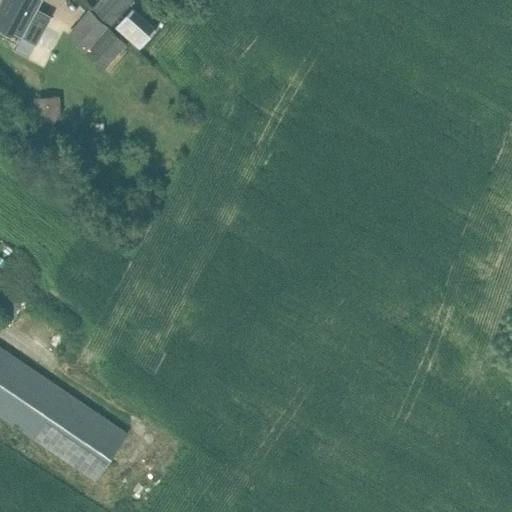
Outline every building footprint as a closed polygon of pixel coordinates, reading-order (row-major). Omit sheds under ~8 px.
[(0,27),(20,38),(22,34),(36,41),(41,30),(26,22),(37,0),(6,0),(2,8),(0,7),(0,27)] [(99,0),(94,6),(113,25),(135,1),(134,0),(99,0)] [(133,7),(115,26),(139,48),(156,27),(133,7)] [(90,11),(67,35),(105,68),(127,44),(90,11)] [(60,93),(34,95),(37,123),(62,121),(60,93)] [(0,418),(96,482),(127,436),(0,351),(0,418)]
